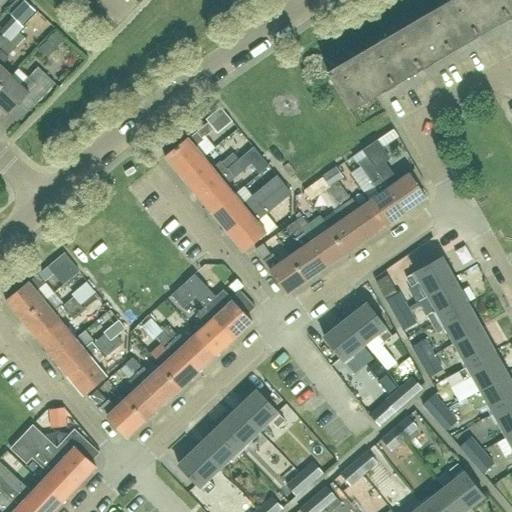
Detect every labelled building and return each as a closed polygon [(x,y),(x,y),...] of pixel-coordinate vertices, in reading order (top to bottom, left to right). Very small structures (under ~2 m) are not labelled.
[(511,15),(511,0),(447,0),(327,71),(350,110),(511,15)] [(0,84),(10,74),(0,65),(7,58),(5,55),(22,37),(17,32),(9,41),(2,35),(0,37),(0,84)] [(20,84),(10,74),(0,84),(0,107),(6,114),(25,94),(35,104),(54,84),(37,68),(28,77),(27,77),(20,84)] [(230,121),(219,108),(205,120),(216,133),(230,121)] [(180,176),(205,156),(197,146),(203,141),(196,132),(165,157),(180,176)] [(367,156),(388,186),(406,211),(426,198),(408,172),(395,181),(383,164),(390,159),(378,141),(364,151),(367,156)] [(229,170),(236,178),(252,165),(260,175),(268,167),(253,150),(229,170)] [(180,176),(196,195),(220,174),(227,168),(237,160),(232,154),(222,162),(221,160),(214,167),(205,156),(180,176)] [(357,163),(378,193),(368,200),(386,225),(406,211),(388,186),(367,156),(357,163)] [(196,195),(211,213),(235,193),(227,183),(235,177),(227,168),(220,174),(196,195)] [(211,213),(226,232),(284,184),(279,177),(245,205),(235,193),(211,213)] [(329,186),(366,239),(386,225),(368,200),(357,207),(351,200),(350,201),(336,181),(329,186)] [(226,232),(242,251),(266,231),(257,220),(291,193),(284,184),(226,232)] [(328,199),(336,210),(333,212),(339,220),(328,227),(346,253),(366,239),(329,186),(322,190),(328,199)] [(296,221),(327,266),(346,253),(328,227),(309,241),(304,233),(310,228),(302,216),(296,221)] [(307,280),(327,266),(296,221),(289,226),(297,237),(295,238),(301,247),(289,255),(307,280)] [(307,280),(289,255),(277,263),(263,243),(256,248),(270,268),(269,269),(286,294),(307,280)] [(78,271),(63,254),(47,267),(62,285),(78,271)] [(414,271),(427,295),(454,280),(441,256),(414,271)] [(21,320),(45,300),(37,290),(45,283),(38,274),(6,301),(21,320)] [(194,295),(205,305),(204,306),(234,338),(252,322),(244,313),(253,305),(240,291),(231,299),(222,289),(214,296),(194,275),(184,284),(194,295)] [(467,304),(454,280),(427,295),(440,319),(467,304)] [(184,284),(183,283),(172,293),(182,305),(194,295),(184,284)] [(45,300),(21,320),(36,338),(77,304),(85,297),(79,290),(54,311),(45,300)] [(392,315),(407,306),(398,291),(383,299),(392,315)] [(346,319),(364,343),(385,326),(367,302),(346,319)] [(77,304),(36,338),(52,358),(76,337),(61,319),(68,313),(72,319),(82,310),(77,304)] [(453,342),(480,327),(467,304),(440,319),(453,342)] [(216,355),(234,338),(204,306),(198,312),(207,322),(195,332),(216,355)] [(416,322),(407,306),(392,315),(401,330),(416,322)] [(161,330),(150,318),(140,327),(151,339),(161,330)] [(324,336),(343,360),(364,343),(346,319),(324,336)] [(199,371),(216,355),(195,332),(184,342),(168,325),(162,330),(199,371)] [(467,366),(493,351),(480,327),(453,342),(467,366)] [(182,387),(199,371),(162,330),(156,336),(172,354),(160,365),(182,387)] [(52,358),(67,376),(110,340),(105,333),(93,342),(92,341),(84,347),(76,337),(52,358)] [(301,336),(279,350),(286,360),(307,347),(301,336)] [(433,353),(424,338),(409,346),(418,362),(433,353)] [(67,376),(83,395),(107,375),(97,362),(116,346),(110,340),(67,376)] [(480,390),(507,375),(493,351),(467,366),(480,390)] [(442,369),(433,353),(418,362),(427,377),(442,369)] [(272,362),(282,386),(293,381),(284,358),(272,362)] [(126,363),(164,404),(182,387),(160,365),(149,376),(142,368),(140,370),(130,359),(126,363)] [(146,421),(164,404),(126,363),(118,371),(128,381),(134,375),(141,383),(125,397),(146,421)] [(385,374),(377,381),(388,393),(396,386),(385,374)] [(511,402),(511,384),(507,375),(480,390),(493,413),(511,402)] [(423,390),(412,378),(399,389),(410,401),(423,390)] [(399,389),(386,400),(396,412),(410,401),(399,389)] [(128,437),(146,421),(125,397),(115,407),(108,399),(107,401),(97,390),(91,396),(100,407),(128,437)] [(237,409),(258,430),(277,412),(257,390),(237,409)] [(447,408),(436,395),(423,406),(434,419),(447,408)] [(506,437),(511,433),(511,402),(493,413),(506,437)] [(64,403),(44,422),(58,436),(78,418),(64,403)] [(447,408),(434,419),(446,432),(459,421),(447,408)] [(217,427),(238,449),(258,430),(237,409),(217,427)] [(395,428),(406,440),(419,429),(408,417),(395,428)] [(90,461),(67,439),(58,449),(33,425),(25,433),(79,485),(96,467),(90,461)] [(198,446),(219,468),(238,449),(217,427),(198,446)] [(406,440),(395,428),(382,439),(393,452),(406,440)] [(40,481),(63,502),(79,485),(25,433),(18,441),(50,471),(40,481)] [(67,439),(90,461),(99,452),(79,433),(70,442),(67,439)] [(484,450),(472,437),(459,448),(471,461),(484,450)] [(511,448),(507,440),(492,449),(499,462),(511,455),(511,448)] [(219,468),(198,446),(178,465),(199,487),(207,479),(219,468)] [(484,450),(471,461),(483,474),(495,463),(484,450)] [(354,463),(365,476),(378,464),(368,452),(354,463)] [(0,459),(0,475),(38,511),(53,511),(63,502),(40,481),(32,490),(0,460),(0,459)] [(324,474),(313,461),(299,473),(310,486),(324,474)] [(351,487),(365,476),(354,463),(341,474),(351,487)] [(443,488),(462,511),(484,495),(464,471),(443,488)] [(299,473),(285,485),(296,498),(310,486),(299,473)] [(11,511),(38,511),(0,475),(0,489),(17,506),(11,511)] [(325,486),(312,498),(324,511),(337,499),(325,486)] [(422,505),(427,511),(462,511),(443,488),(422,505)] [(272,496),(259,508),(262,511),(278,511),(283,508),(272,496)] [(322,511),(324,511),(312,498),(299,510),(300,511),(322,511)]
